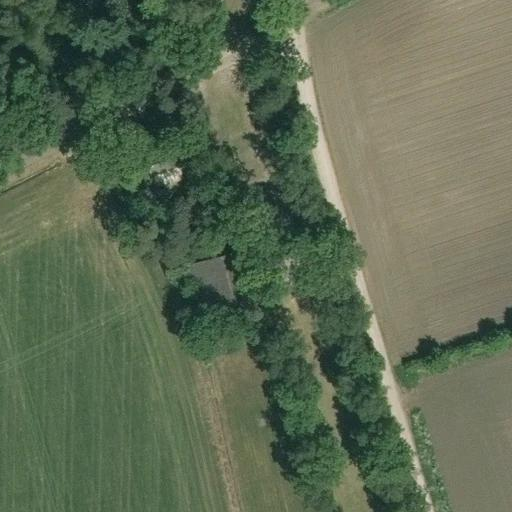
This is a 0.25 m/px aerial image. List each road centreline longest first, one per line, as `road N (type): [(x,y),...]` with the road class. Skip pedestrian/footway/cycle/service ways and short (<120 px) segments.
road 1 (track): [(430,511),(311,104),(303,9)]
road 2 (unclassified): [(0,176),(249,50),(303,32)]
